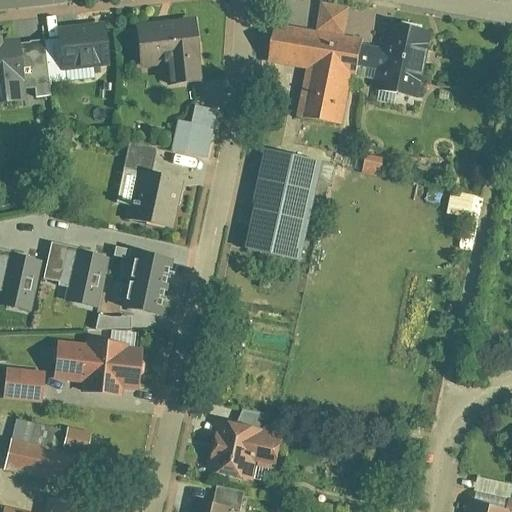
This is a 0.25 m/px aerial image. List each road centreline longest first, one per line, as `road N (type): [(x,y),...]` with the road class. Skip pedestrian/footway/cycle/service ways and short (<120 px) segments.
road 1 (residential): [(250,0),(238,114),(153,511)]
road 2 (residential): [(511,387),(457,423),(434,511)]
